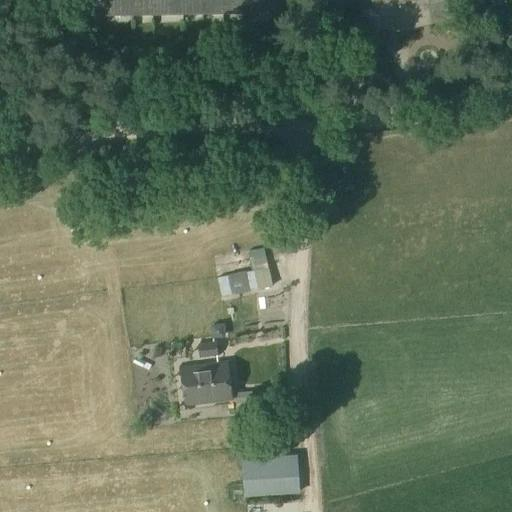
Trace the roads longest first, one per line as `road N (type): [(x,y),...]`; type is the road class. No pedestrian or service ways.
road 1 (track): [(0,157),(136,134),(370,124),(511,106)]
road 2 (track): [(304,128),(296,357),(313,511)]
road 3 (track): [(319,0),(370,124)]
